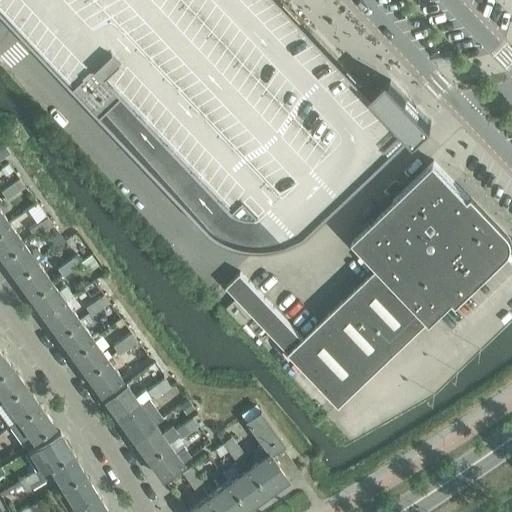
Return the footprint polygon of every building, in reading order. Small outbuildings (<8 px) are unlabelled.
[(68,31),(67,33),(68,34),(94,63),(105,75),(83,95),(115,129),(165,181),(187,205),(210,229),(217,233),(223,237),(230,240),(245,244),(261,246),(277,244),(292,239),(306,232),(367,174),(409,134),(414,139),(431,122),(430,121),(429,121),(405,96),(390,80),(382,88),(374,96),(357,78),(314,33),(282,0),(101,0),(88,12),(68,31)] [(341,8),(348,0),(290,0),(339,49),(347,40),(341,34),(354,21),(341,8)] [(0,157),(10,150),(0,136),(0,157)] [(510,247),(511,246),(511,244),(511,242),(511,240),(511,238),(511,236),(511,235),(510,233),(509,231),(508,229),(471,191),(468,195),(434,159),(352,237),(378,264),(303,337),(240,271),(226,285),(339,403),(340,402),(339,401),(428,317),(430,318),(453,296),(456,300),(507,252),(508,251),(509,249),(510,247)] [(5,174),(12,169),(7,162),(0,167),(5,174)] [(18,177),(10,183),(16,192),(24,185),(18,177)] [(1,190),(4,195),(7,198),(16,192),(10,183),(1,190)] [(0,209),(0,227),(9,221),(0,209)] [(46,216),(37,222),(43,230),(52,224),(46,216)] [(23,241),(9,221),(0,227),(0,253),(2,256),(23,241)] [(28,228),(34,236),(43,230),(37,222),(28,228)] [(64,240),(57,231),(49,237),(56,246),(64,240)] [(31,252),(23,241),(2,256),(16,275),(37,260),(42,256),(36,248),(31,252)] [(78,259),(79,261),(90,252),(92,251),(88,245),(78,252),(75,254),(78,259)] [(98,263),(90,252),(79,261),(80,262),(87,271),(98,263)] [(75,254),(66,261),(71,268),(80,262),(79,261),(78,259),(75,254)] [(16,275),(30,295),(51,279),(60,272),(57,267),(58,266),(56,262),(44,271),(37,260),(16,275)] [(66,261),(63,262),(58,266),(57,267),(60,272),(62,275),(71,268),(66,261)] [(30,295),(44,314),(65,299),(72,294),(65,285),(58,290),(51,279),(30,295)] [(102,293),(93,299),(99,307),(108,301),(102,293)] [(58,333),(63,329),(79,318),(65,299),(44,314),(58,333)] [(99,307),(93,299),(85,306),(90,314),(99,307)] [(93,337),(79,318),(63,329),(58,333),(72,353),(93,337)] [(115,332),(120,339),(121,338),(130,332),(125,324),(115,332)] [(130,332),(121,338),(127,346),(136,340),(130,332)] [(101,348),(93,337),(72,353),(86,372),(107,357),(117,350),(110,342),(101,348)] [(118,352),(127,346),(121,338),(120,339),(112,344),(118,352)] [(0,348),(0,373),(12,365),(0,348)] [(121,377),(107,357),(86,372),(100,392),(121,377)] [(0,392),(5,399),(26,384),(12,365),(0,373),(0,392)] [(163,377),(154,384),(160,392),(169,385),(163,377)] [(105,398),(119,418),(140,402),(149,396),(144,389),(135,395),(126,383),(105,398)] [(5,399),(19,419),(40,403),(26,384),(5,399)] [(146,390),(150,395),(152,398),(160,392),(154,384),(146,390)] [(188,399),(180,404),(185,412),(193,406),(188,399)] [(140,402),(119,418),(133,437),(154,422),(140,402)] [(33,439),(54,423),(40,403),(19,419),(33,439)] [(268,451),(248,466),(266,492),(287,477),(288,478),(299,470),(285,451),(275,458),(271,453),(285,442),(259,407),(244,418),(268,451)] [(192,416),(182,422),(188,430),(197,424),(192,416)] [(133,437),(147,456),(168,441),(178,434),(170,424),(161,431),(154,422),(133,437)] [(174,428),(178,434),(179,436),(188,430),(182,422),(174,428)] [(59,430),(37,444),(50,465),(72,451),(59,430)] [(222,442),(228,451),(237,445),(231,436),(222,442)] [(168,441),(147,456),(162,477),(190,456),(184,447),(176,452),(168,441)] [(234,460),(240,455),(243,453),(237,445),(228,451),(234,460)] [(84,472),(72,451),(50,465),(62,485),(84,472)] [(181,471),(188,480),(197,474),(190,465),(181,471)] [(266,492),(248,466),(227,480),(246,506),(266,492)] [(38,468),(28,474),(33,483),(43,477),(38,468)] [(75,506),(97,492),(84,472),(62,485),(75,506)] [(19,480),(21,483),(25,488),(33,483),(28,474),(19,480)] [(194,489),(200,485),(203,482),(197,474),(188,480),(194,489)] [(227,480),(207,495),(219,511),(238,511),(246,506),(227,480)] [(109,511),(97,492),(75,506),(78,511),(109,511)] [(187,511),(219,511),(207,495),(186,510),(187,511)]
